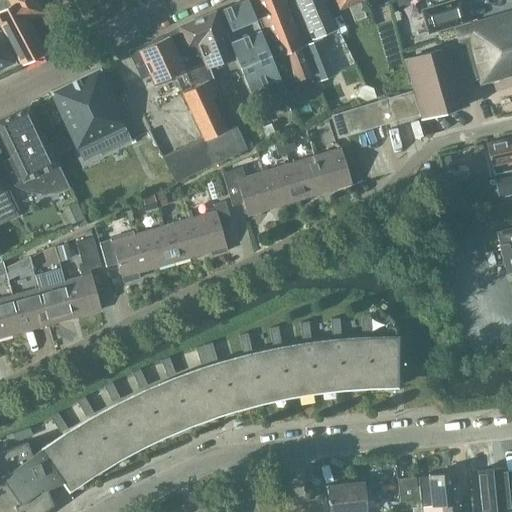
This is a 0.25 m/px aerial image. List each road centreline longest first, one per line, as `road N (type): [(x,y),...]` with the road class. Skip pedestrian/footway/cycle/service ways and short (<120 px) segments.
road 1 (residential): [(511,127),(437,145),(372,201),(0,391)]
road 2 (residential): [(511,427),(296,445)]
road 3 (residential): [(179,0),(0,99)]
road 4 (residential): [(226,457),(103,511)]
